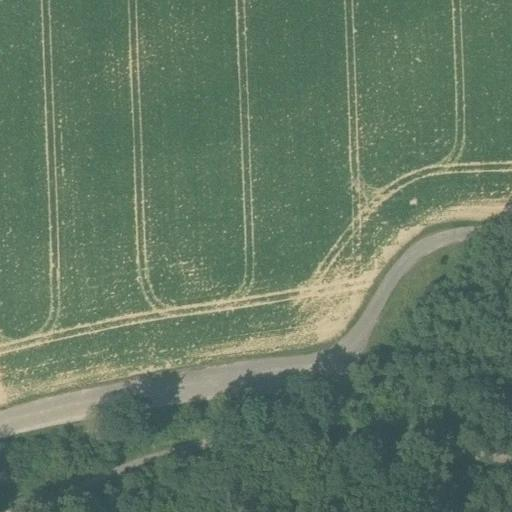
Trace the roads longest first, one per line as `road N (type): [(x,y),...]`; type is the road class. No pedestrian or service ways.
road 1 (track): [(259,374),(335,369),(365,339),(420,250),(461,237),(511,235)]
road 2 (track): [(0,425),(259,374)]
